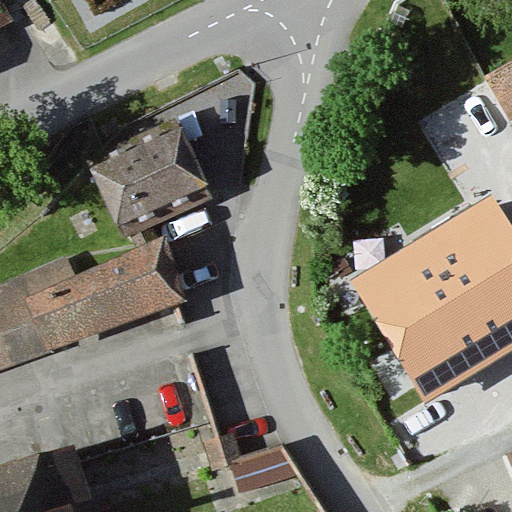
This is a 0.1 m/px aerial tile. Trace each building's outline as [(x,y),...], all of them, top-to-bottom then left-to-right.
[(0,6),(0,29),(10,24),(3,12),(0,6)] [(511,116),(511,62),(480,82),(504,122),(511,116)] [(179,130),(86,165),(109,223),(201,189),(179,130)] [(511,351),(511,233),(490,198),(351,282),(425,404),(511,351)] [(157,233),(8,287),(16,310),(0,315),(0,374),(185,307),(157,233)] [(0,511),(79,511),(66,460),(0,477),(0,511)] [(511,511),(511,460),(493,469),(511,511)]
